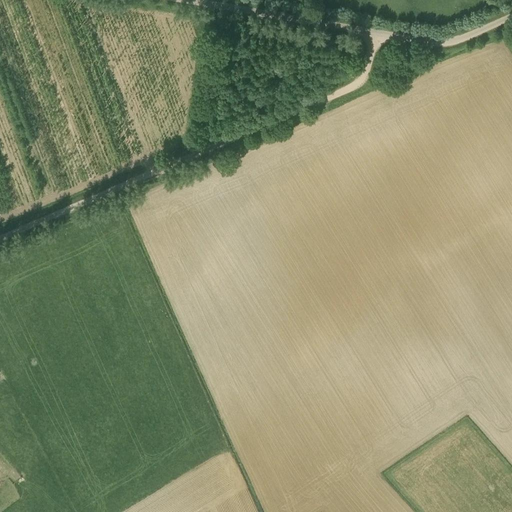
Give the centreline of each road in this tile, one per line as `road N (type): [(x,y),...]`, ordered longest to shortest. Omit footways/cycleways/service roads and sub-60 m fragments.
road 1 (unclassified): [(0,239),(350,89),(368,68),(376,32)]
road 2 (unclassified): [(183,0),(376,32)]
road 3 (unclassified): [(376,32),(449,40),(511,15)]
